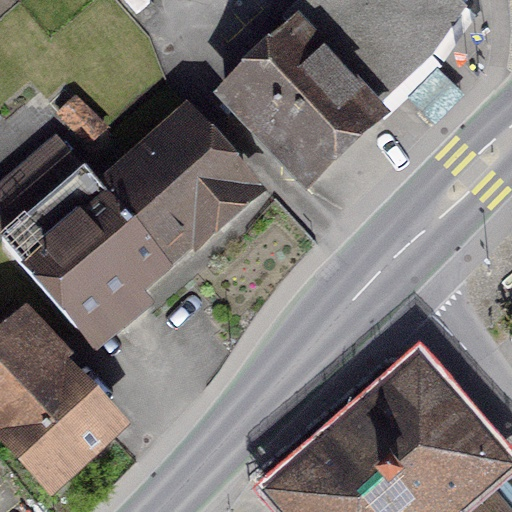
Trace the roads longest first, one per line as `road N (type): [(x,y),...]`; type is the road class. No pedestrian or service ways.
road 1 (secondary): [(385,267),(163,511)]
road 2 (secondary): [(511,133),(385,267)]
road 3 (residential): [(419,306),(511,423)]
